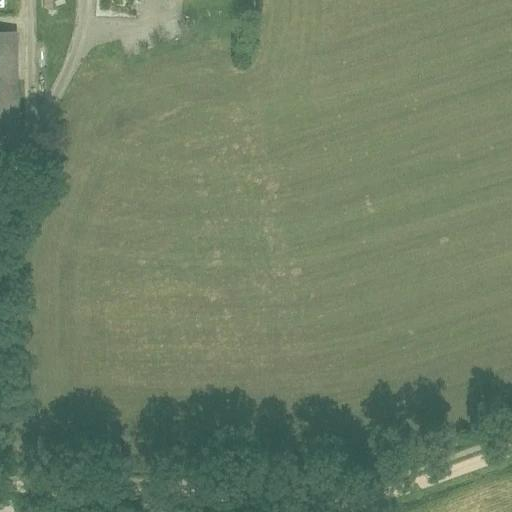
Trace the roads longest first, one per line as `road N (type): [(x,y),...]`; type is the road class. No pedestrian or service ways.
road 1 (track): [(50,484),(364,496)]
road 2 (track): [(364,496),(511,449)]
